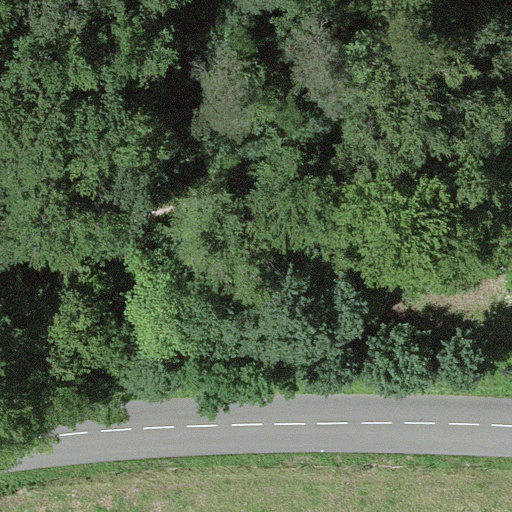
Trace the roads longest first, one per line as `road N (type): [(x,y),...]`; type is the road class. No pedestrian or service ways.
road 1 (track): [(511,108),(0,252)]
road 2 (secondary): [(0,442),(195,425),(511,425)]
